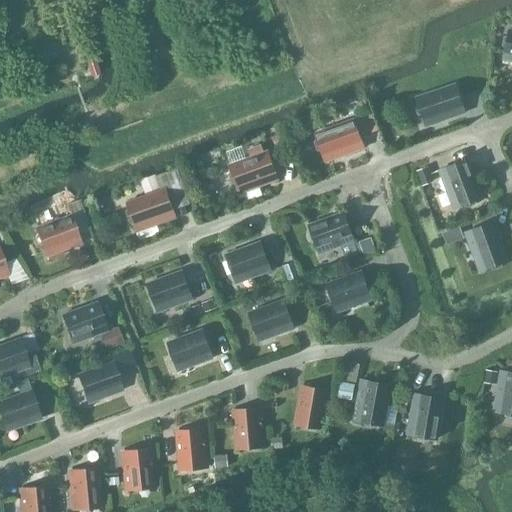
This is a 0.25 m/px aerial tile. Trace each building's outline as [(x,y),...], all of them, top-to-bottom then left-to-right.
[(505,37),(503,46),(506,49),(505,54),(503,64),(511,65),(511,31),(510,31),(509,36),(505,37)] [(415,104),(418,113),(422,113),(424,119),(444,112),(446,117),(464,111),(455,83),(417,96),(418,101),(415,104)] [(322,149),(324,154),(343,147),(345,153),(364,146),(353,118),(315,132),(317,137),(314,140),(317,149),(322,149)] [(232,169),(229,172),(232,180),(236,181),(238,186),(257,179),(259,185),(278,178),(268,150),(230,164),(232,169)] [(482,196),(467,158),(439,168),(447,187),(452,185),(459,204),(465,202),(468,205),(476,202),(476,198),(482,196)] [(126,210),(129,218),(133,218),(135,224),(154,217),(156,223),(175,216),(165,188),(127,201),(129,207),(126,210)] [(309,223),(318,246),(333,240),(335,246),(354,239),(343,211),(309,223)] [(38,232),(35,235),(38,243),(42,244),(44,249),(59,244),(61,249),(80,242),(70,214),(36,227),(38,232)] [(465,231),(472,250),(478,248),(485,267),(490,265),(494,268),(502,265),(502,260),(508,258),(493,220),(465,231)] [(227,253),(235,276),(250,270),(252,276),(271,269),(260,241),(227,253)] [(148,282),(156,305),(171,299),(173,305),(192,298),(182,270),(148,282)] [(327,282),(336,305),(351,300),(353,305),(372,298),(361,270),(327,282)] [(249,311),(258,334),(273,328),(275,334),(294,327),(283,299),(249,311)] [(62,314),(71,336),(85,331),(88,336),(107,329),(96,301),(62,314)] [(168,341),(177,364),(192,358),(194,363),(213,357),(203,328),(168,341)] [(0,370),(8,367),(10,373),(29,366),(19,338),(0,344),(0,370)] [(78,373),(86,396),(101,390),(103,396),(122,389),(112,361),(78,373)] [(502,392),(499,412),(505,413),(506,418),(511,418),(511,373),(500,371),(497,391),(502,392)] [(360,419),(365,420),(366,424),(375,426),(378,422),(383,423),(391,383),(361,378),(358,398),(363,399),(360,419)] [(297,419),(322,423),(328,388),(303,384),(297,419)] [(0,400),(0,412),(4,424),(19,419),(21,424),(40,417),(30,389),(0,400)] [(417,415),(413,435),(419,436),(420,440),(429,442),(431,438),(437,439),(444,399),(415,394),(411,414),(417,415)] [(235,408),(237,443),(263,441),(260,406),(235,408)] [(178,429),(181,464),(206,462),(203,427),(178,429)] [(123,450),(127,484),(152,482),(148,447),(123,450)] [(71,469),(74,504),(99,502),(96,467),(71,469)] [(21,487),(23,511),(48,511),(46,485),(21,487)] [(239,503),(242,511),(245,510),(245,511),(274,511),(274,508),(280,498),(276,489),(239,503)] [(16,511),(16,503),(4,504),(4,511),(16,511)]
